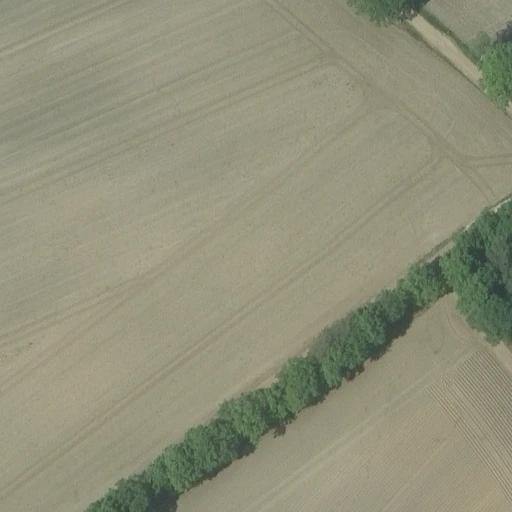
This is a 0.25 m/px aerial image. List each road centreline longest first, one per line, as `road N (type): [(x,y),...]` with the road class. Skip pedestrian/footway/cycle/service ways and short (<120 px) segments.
road 1 (track): [(99,511),(434,267)]
road 2 (track): [(511,117),(373,0)]
road 3 (track): [(511,375),(434,267)]
